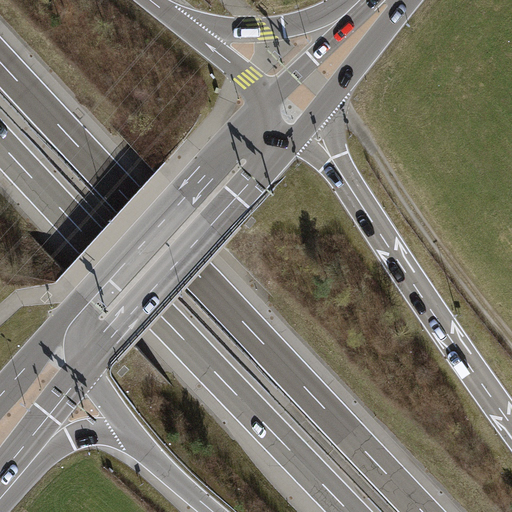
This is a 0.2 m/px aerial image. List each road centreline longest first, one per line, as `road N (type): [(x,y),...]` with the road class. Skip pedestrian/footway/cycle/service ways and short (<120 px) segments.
road 1 (motorway): [(424,511),(0,62)]
road 2 (motorway): [(0,143),(350,511)]
road 3 (motorway): [(511,420),(340,180),(292,143)]
road 4 (track): [(330,95),(511,347)]
road 5 (secondary): [(87,367),(292,143)]
road 6 (secondary): [(138,250),(78,297),(0,400)]
road 7 (secondary): [(260,111),(138,250)]
road 8 (motorway): [(358,0),(284,27),(183,25)]
road 9 (secondary): [(292,143),(373,42),(396,0)]
road 10 (secondary): [(381,0),(260,111)]
road 11 (motorway): [(0,486),(82,434),(131,435)]
road 12 (secondary): [(0,478),(87,367)]
road 13 (motorway): [(138,250),(81,331),(87,367)]
road 14 (motorway): [(260,111),(250,78),(183,25)]
